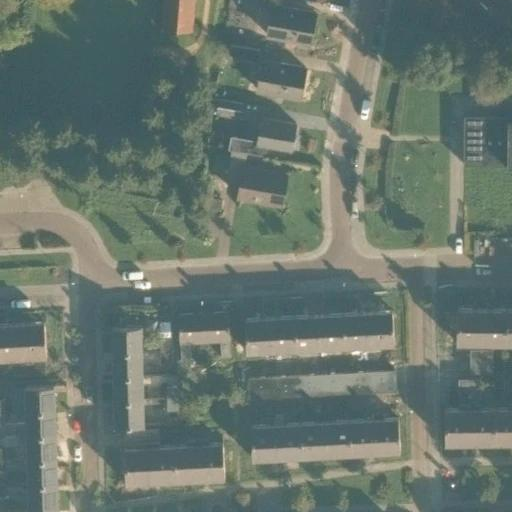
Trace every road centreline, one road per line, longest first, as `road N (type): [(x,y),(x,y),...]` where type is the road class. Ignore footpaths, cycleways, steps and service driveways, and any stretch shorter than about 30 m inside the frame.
road 1 (residential): [(340,269),(337,173),(369,0)]
road 2 (residential): [(86,287),(340,269)]
road 3 (residential): [(420,511),(415,270)]
road 4 (residential): [(86,287),(83,511)]
